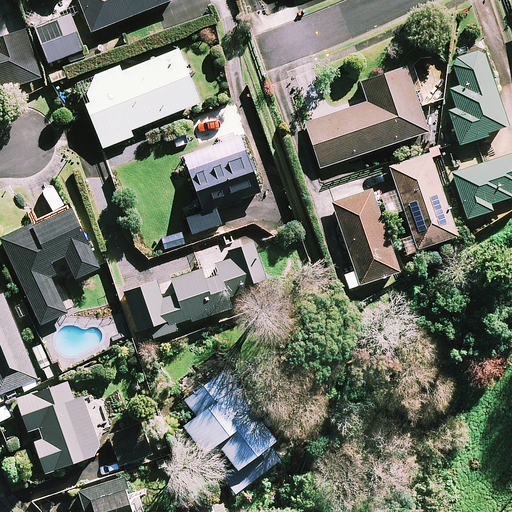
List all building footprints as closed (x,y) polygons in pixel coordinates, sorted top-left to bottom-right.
[(78,0),(92,35),(177,1),(176,0),(78,0)] [(83,52),(69,18),(36,31),(49,66),(83,52)] [(0,93),(41,79),(24,33),(0,41),(0,93)] [(200,106),(179,52),(123,74),(121,70),(78,87),(103,150),(133,139),(131,133),(200,106)] [(507,133),(482,53),(452,62),(460,88),(450,91),(456,112),(449,114),(460,147),(507,133)] [(427,136),(406,71),(362,85),(368,104),(305,125),(320,171),(427,136)] [(221,227),(216,211),(260,195),(240,137),(182,157),(202,215),(187,220),(192,236),(221,227)] [(457,240),(429,156),(390,169),(418,253),(457,240)] [(511,157),(452,177),(466,222),(491,214),(489,207),(511,199),(511,157)] [(399,275),(371,192),(332,205),(355,273),(344,277),(349,292),(399,275)] [(99,271),(71,210),(0,242),(0,246),(39,329),(67,315),(45,268),(65,259),(76,282),(99,271)] [(258,245),(198,263),(201,273),(126,295),(137,334),(152,330),(155,340),(176,334),(174,328),(231,311),(228,302),(271,289),(258,245)] [(0,296),(0,396),(38,381),(3,295),(0,296)] [(215,452),(232,476),(225,482),(235,497),(283,464),(273,448),(276,446),(258,421),(248,428),(216,381),(185,402),(190,409),(177,419),(205,459),(215,452)] [(72,402),(67,385),(17,402),(28,433),(40,429),(43,440),(33,443),(44,475),(101,456),(82,399),(72,402)] [(151,457),(140,427),(109,438),(120,468),(151,457)] [(133,511),(124,479),(78,493),(84,511),(187,511),(186,506),(165,511),(133,511)]
